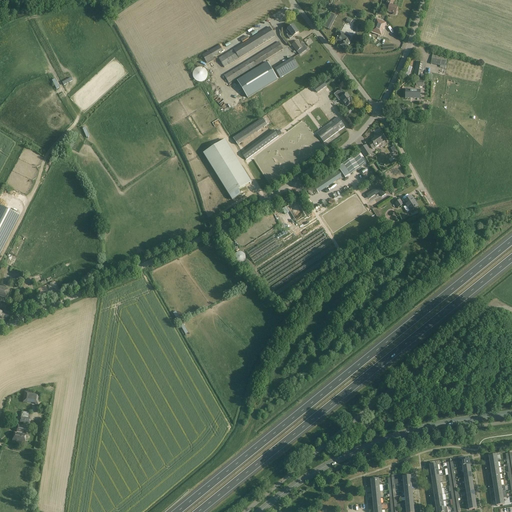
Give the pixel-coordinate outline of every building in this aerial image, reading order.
[(394,0),(387,0),(386,6),(387,6),(386,8),(389,9),(388,12),(392,13),(393,14),(396,15),(397,14),(397,12),(397,11),(398,7),(392,6),(393,1),(394,1),(394,0)] [(337,16),(331,14),(330,17),(324,27),(329,30),(332,26),(331,26),(335,20),(337,16)] [(386,23),(376,19),(373,27),(383,31),(386,23)] [(298,33),(293,25),(287,30),(290,33),(287,35),(290,39),(293,37),(298,33)] [(275,36),(269,27),(219,58),(224,68),(275,36)] [(352,38),(341,32),(336,40),(341,43),(339,45),(346,49),(352,38)] [(303,48),(298,41),(292,45),(297,52),(303,48)] [(283,49),(279,42),(224,76),(229,83),(283,49)] [(223,51),(220,45),(202,55),(207,63),(214,59),(213,57),(223,51)] [(447,57),(432,54),(431,64),(440,66),(440,67),(445,69),(447,57)] [(298,68),(292,59),(288,62),(293,70),(298,68)] [(248,98),(278,80),(267,62),(237,81),(248,98)] [(424,64),(417,63),(415,71),(414,75),(421,77),(422,72),(423,72),(424,64)] [(201,68),(200,68),(199,68),(198,68),(197,68),(197,69),(196,69),(195,70),(195,71),(194,71),(194,72),(193,73),(193,74),(193,75),(193,76),(193,77),(194,78),(194,79),(195,79),(195,80),(196,80),(196,81),(197,81),(198,81),(198,82),(199,82),(200,82),(201,82),(202,82),(203,81),(204,81),(205,80),(206,79),(207,78),(207,77),(207,76),(207,75),(207,74),(207,73),(207,72),(207,71),(206,71),(206,70),(205,70),(204,69),(203,68),(202,68),(201,68)] [(326,86),(321,79),(312,86),(317,92),(326,86)] [(421,90),(406,90),(405,98),(420,99),(421,90)] [(343,97),(338,91),(334,95),(339,101),(341,100),(347,107),(354,102),(351,98),(350,99),(347,94),(343,97)] [(230,138),(235,147),(272,125),(267,116),(230,138)] [(435,116),(435,120),(436,120),(436,124),(449,125),(449,121),(447,121),(447,117),(435,116)] [(338,118),(335,120),(325,127),(323,129),(317,133),(324,142),(344,127),(338,118)] [(240,154),(244,161),(278,137),(273,130),(240,154)] [(384,138),(382,135),(383,135),(381,132),(377,135),(378,136),(374,138),(375,139),(371,141),(372,142),(369,144),(372,149),(375,147),(376,147),(386,141),(384,139),(385,139),(384,138)] [(251,183),(224,140),(203,154),(229,196),(232,200),(241,195),(239,191),(251,183)] [(372,154),(367,146),(360,150),(366,158),(372,154)] [(343,164),(343,165),(313,185),(318,192),(343,175),(345,178),(351,174),(365,165),(358,154),(343,164)] [(371,171),(359,176),(360,179),(372,173),(371,171)] [(380,185),(368,193),(371,198),(379,193),(382,197),(386,195),(380,185)] [(357,192),(320,213),(333,236),(333,235),(338,243),(374,222),(357,192)] [(418,206),(411,197),(404,202),(410,211),(415,208),(416,207),(418,206)] [(403,204),(400,200),(395,203),(398,208),(403,204)] [(0,253),(19,217),(0,206),(0,253)] [(284,228),(288,226),(289,228),(296,224),(290,213),(278,219),(284,228)] [(282,237),(286,242),(317,223),(316,222),(319,220),(316,216),(282,237)] [(326,232),(323,229),(259,271),(261,274),(326,232)] [(329,237),(327,234),(263,276),(265,280),(329,237)] [(333,243),(331,239),(267,282),(269,285),(333,243)] [(336,248),(334,245),(270,288),(273,291),(336,248)] [(340,254),(337,250),(274,293),(276,296),(340,254)] [(241,252),(240,252),(239,252),(238,252),(238,253),(237,253),(236,253),(236,254),(235,255),(235,256),(234,256),(234,257),(234,258),(234,259),(234,260),(235,260),(235,261),(236,262),(236,263),(237,263),(238,263),(239,264),(240,264),(241,264),(241,263),(242,263),(243,263),(244,262),(245,261),(245,260),(246,259),(246,258),(246,257),(245,256),(245,255),(244,254),(243,253),(242,253),(241,252)] [(307,282),(305,279),(277,297),(279,301),(307,282)] [(39,288),(42,296),(50,293),(47,285),(39,288)] [(40,394),(25,392),(23,402),(38,405),(40,394)] [(23,412),(22,412),(21,417),(20,422),(29,424),(30,418),(30,413),(24,412),(24,413),(23,412)] [(27,427),(20,425),(19,429),(17,429),(16,432),(14,432),(12,440),(24,443),(26,433),(25,433),(27,427)] [(501,452),(500,452),(501,454),(505,454),(506,460),(509,460),(508,453),(507,453),(507,451),(505,451),(503,452),(501,452)] [(466,457),(458,458),(459,467),(462,467),(463,467),(470,466),(469,460),(467,460),(466,457)]
